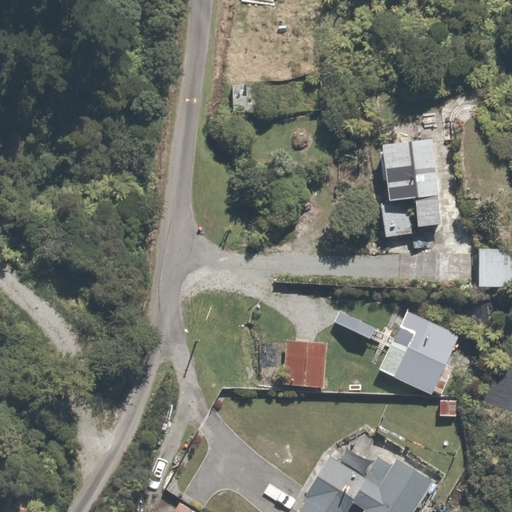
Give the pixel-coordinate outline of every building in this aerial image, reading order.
[(270,112),(270,81),(235,80),(234,111),(270,112)] [(270,81),(270,112),(302,112),(302,82),(270,81)] [(432,131),(380,137),(384,172),(378,173),(385,236),(416,233),(415,221),(441,219),(432,131)] [(458,134),(438,135),(441,179),(461,178),(458,134)] [(469,278),(476,278),(511,278),(511,240),(476,241),(476,247),(469,247),(469,278)] [(463,333),(407,306),(378,365),(444,396),(459,365),(450,360),(463,333)] [(340,361),(340,340),(327,340),(327,336),(288,336),(288,341),(274,341),(274,372),(283,372),(283,387),(328,387),(328,361),(340,361)] [(344,450),(334,444),(305,488),(309,491),(296,509),(301,511),(408,511),(433,475),(395,450),(378,476),(366,468),(373,458),(350,442),(344,450)] [(24,511),(34,479),(1,470),(0,472),(0,511),(3,511),(24,511)] [(202,511),(182,499),(173,511),(202,511)]
